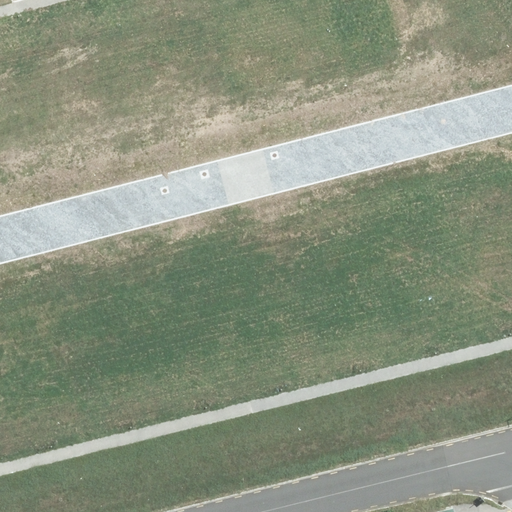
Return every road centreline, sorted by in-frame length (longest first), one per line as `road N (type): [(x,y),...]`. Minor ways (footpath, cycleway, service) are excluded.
road 1 (residential): [(0,240),(511,110)]
road 2 (residential): [(511,445),(256,511)]
